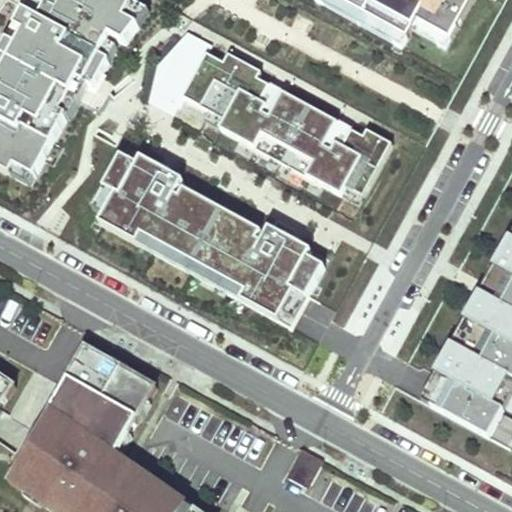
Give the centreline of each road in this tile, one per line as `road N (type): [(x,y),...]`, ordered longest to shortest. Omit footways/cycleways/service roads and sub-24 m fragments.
road 1 (residential): [(511,76),(319,421)]
road 2 (tertiary): [(319,421),(0,246)]
road 3 (tertiary): [(485,511),(319,421)]
